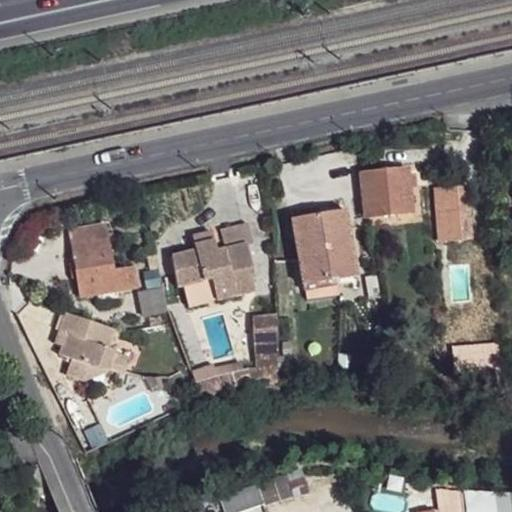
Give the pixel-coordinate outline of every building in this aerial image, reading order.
[(405,171),(361,177),(369,221),(411,213),(405,171)] [(468,190),(437,192),(438,216),(470,213),(468,190)] [(325,217),(293,222),(302,286),(334,285),(337,289),(354,286),(345,209),(326,211),(325,217)] [(326,211),(292,215),(293,222),(325,217),(326,211)] [(472,227),(470,213),(438,216),(438,223),(445,223),(447,229),(472,227)] [(107,227),(71,233),(82,298),(98,296),(118,292),(133,290),(130,270),(116,271),(107,227)] [(472,240),(472,227),(447,229),(449,241),(472,240)] [(197,257),(172,262),(177,290),(214,283),(218,304),(253,297),(251,286),(254,286),(247,252),(217,257),(213,237),(194,240),(197,257)] [(162,284),(144,288),(144,294),(141,294),(144,315),(169,312),(162,284)] [(118,292),(98,296),(101,307),(120,305),(118,292)] [(70,318),(66,317),(59,338),(66,341),(64,352),(61,360),(73,367),(70,380),(82,385),(109,372),(115,355),(109,350),(118,336),(92,327),(70,318)] [(279,317),(253,318),(256,367),(257,383),(270,389),(284,394),(283,389),(279,317)] [(66,341),(59,338),(56,348),(64,352),(66,341)] [(500,345),(453,349),(456,376),(501,373),(500,345)] [(133,361),(115,355),(109,372),(127,378),(133,361)] [(212,358),(187,361),(196,387),(214,385),(212,369),(212,358)] [(240,361),(212,362),(212,369),(214,385),(257,383),(255,366),(240,366),(240,361)] [(461,511),(458,492),(433,490),(435,511),(429,511),(461,511)] [(511,511),(511,494),(462,492),(464,511),(511,511)]
